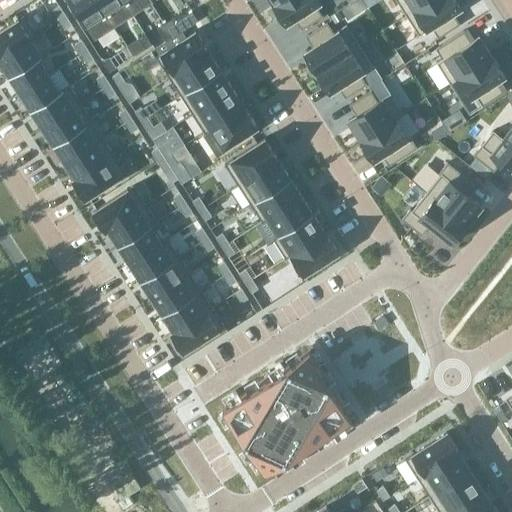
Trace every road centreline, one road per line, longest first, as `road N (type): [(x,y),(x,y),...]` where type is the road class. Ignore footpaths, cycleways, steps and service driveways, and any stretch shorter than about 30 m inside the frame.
road 1 (tertiary): [(179,511),(0,232)]
road 2 (residential): [(233,0),(400,264)]
road 3 (residential): [(165,418),(0,155)]
road 4 (residential): [(400,264),(165,418)]
road 5 (residential): [(247,511),(451,375)]
road 6 (residential): [(511,204),(429,307)]
